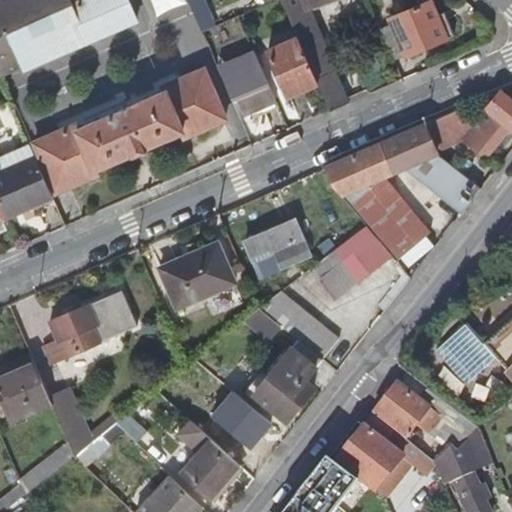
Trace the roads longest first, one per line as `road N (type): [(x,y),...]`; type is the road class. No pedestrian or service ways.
road 1 (residential): [(511,59),(0,283)]
road 2 (residential): [(257,511),(511,193)]
